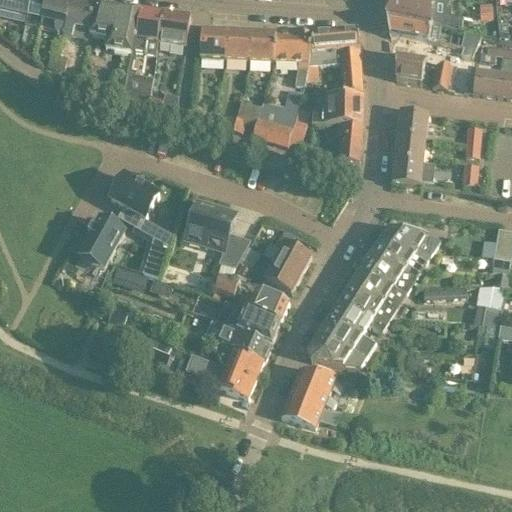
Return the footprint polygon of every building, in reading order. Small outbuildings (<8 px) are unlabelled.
[(40,31),(41,24),(46,0),(0,0),(0,14),(27,21),(25,28),(40,31)] [(46,0),(41,24),(40,31),(54,34),(57,39),(61,36),(63,37),(64,33),(71,2),(61,0),(46,0)] [(386,18),(431,29),(447,33),(447,14),(431,14),(431,0),(385,0),(386,19),(386,18)] [(95,7),(71,2),(64,33),(63,37),(73,39),(74,31),(89,34),(95,7)] [(131,57),(139,14),(96,8),(89,38),(107,41),(105,53),(131,57)] [(139,14),(131,57),(155,61),(157,47),(162,18),(139,14)] [(162,18),(157,47),(186,52),(190,22),(162,18)] [(389,34),(390,39),(406,43),(428,47),(431,29),(386,18),(386,19),(389,34)] [(509,47),(508,21),(498,22),(500,45),(509,47)] [(200,63),(225,64),(226,35),(201,34),(200,63)] [(250,37),(226,35),(225,64),(249,65),(250,37)] [(332,93),(333,101),(362,103),(359,54),(360,54),(358,36),(312,39),(312,40),(310,58),(307,72),(340,69),(342,92),(332,93)] [(460,36),(457,53),(461,53),(458,62),(473,63),(482,40),(480,40),(460,36)] [(249,65),(273,66),(274,65),(275,38),(250,37),(249,65)] [(312,40),(275,38),(274,65),(273,66),(297,67),(297,77),(307,78),(307,72),(310,58),(312,40)] [(440,50),(428,47),(406,43),(390,40),(391,42),(391,44),(394,59),(396,59),(424,62),(426,63),(429,63),(436,65),(438,66),(440,50)] [(511,52),(488,49),(486,59),(511,62),(511,52)] [(56,73),(59,60),(51,58),(48,71),(56,73)] [(67,62),(59,60),(56,73),(65,75),(67,62)] [(422,80),(424,63),(396,60),(396,79),(396,86),(426,90),(427,81),(422,80)] [(433,92),(449,95),(456,71),(436,66),(433,92)] [(128,77),(125,91),(122,101),(146,109),(149,99),(150,100),(153,81),(128,77)] [(307,78),(297,77),(295,91),(304,92),(307,78)] [(497,102),(500,80),(475,77),(472,99),(497,102)] [(497,102),(511,104),(511,81),(500,80),(497,102)] [(261,111),(260,111),(254,132),(252,141),(287,151),(292,134),(294,135),(303,98),(289,94),(284,111),(263,106),(261,111)] [(164,104),(150,100),(149,99),(146,109),(160,114),(164,104)] [(312,131),(327,131),(362,132),(362,103),(333,101),(316,100),(312,131)] [(244,128),(254,132),(260,111),(241,107),(236,123),(229,121),(225,133),(241,138),(244,128)] [(397,141),(426,144),(429,119),(400,116),(397,141)] [(362,134),(362,132),(327,131),(326,144),(341,146),(339,168),(359,171),(362,134)] [(467,148),(480,149),(482,135),(468,134),(467,148)] [(423,168),(426,144),(397,141),(395,165),(423,168)] [(479,164),(480,149),(467,148),(465,163),(479,164)] [(423,168),(395,165),(393,187),(393,189),(421,192),(421,191),(421,185),(433,187),(435,169),(423,168)] [(478,173),(465,171),(463,191),(476,192),(478,173)] [(118,221),(118,223),(140,236),(146,226),(160,201),(125,181),(111,205),(125,213),(120,222),(118,221)] [(198,208),(189,237),(190,237),(191,234),(210,240),(209,243),(227,249),(221,270),(235,274),(251,246),(230,239),(236,220),(198,208)] [(104,274),(125,238),(100,224),(94,234),(93,233),(89,240),(91,241),(79,260),(104,274)] [(388,234),(377,251),(415,256),(414,258),(427,267),(440,247),(428,238),(422,238),(421,234),(418,230),(410,229),(406,232),(404,236),(388,234)] [(500,265),(510,267),(511,256),(511,236),(499,234),(493,264),(500,265)] [(173,241),(165,237),(159,247),(169,252),(173,241)] [(279,257),(274,267),(264,286),(290,300),(310,262),(290,251),(292,248),(281,242),(275,254),(279,257)] [(162,265),(169,252),(159,247),(152,259),(162,265)] [(417,284),(427,267),(414,258),(415,256),(377,251),(367,267),(382,269),(406,272),(403,276),(417,284)] [(510,267),(500,265),(497,278),(509,280),(511,267),(510,267)] [(367,267),(357,284),(368,285),(395,289),(393,291),(406,300),(417,284),(403,276),(406,272),(382,269),(367,267)] [(251,276),(242,270),(237,278),(247,284),(251,276)] [(146,292),(150,282),(129,275),(126,285),(146,292)] [(507,293),(509,283),(509,280),(497,278),(494,292),(507,293)] [(240,287),(219,279),(215,297),(234,305),(240,287)] [(396,316),(406,300),(393,291),(395,289),(368,285),(357,284),(346,300),(384,305),(383,308),(396,316)] [(491,313),(503,314),(507,293),(494,292),(492,292),(489,313),(491,313)] [(471,302),(471,294),(430,296),(430,304),(471,302)] [(238,313),(248,315),(281,329),(289,310),(257,296),(253,306),(243,302),(238,313)] [(131,306),(114,299),(112,307),(128,313),(131,306)] [(346,300),(336,316),(375,321),(372,324),(386,332),(396,316),(383,308),(384,305),(346,300)] [(272,350),(281,329),(248,315),(238,313),(224,308),(216,327),(229,333),(239,337),(239,338),(250,343),(251,341),(272,350)] [(482,332),(487,333),(496,334),(500,315),(486,313),(482,332)] [(124,320),(110,314),(106,325),(119,330),(124,320)] [(381,339),(386,332),(372,324),(375,321),(336,316),(326,332),(332,333),(365,337),(369,331),(381,339)] [(178,337),(158,330),(153,343),(172,351),(178,337)] [(326,332),(315,349),(354,354),(352,356),(366,364),(376,349),(363,340),(365,337),(332,333),(326,332)] [(511,346),(511,333),(500,332),(499,345),(511,346)] [(231,356),(264,369),(272,350),(251,341),(250,343),(239,338),(239,337),(229,333),(221,350),(221,351),(231,356)] [(496,334),(487,333),(484,346),(497,348),(499,335),(496,334)] [(172,352),(143,341),(136,358),(165,370),(172,352)] [(482,356),(481,359),(494,362),(497,348),(484,346),(484,347),(476,345),(475,354),(482,356)] [(223,373),(256,387),(264,369),(231,356),(221,351),(221,350),(214,347),(213,348),(223,373)] [(361,372),(366,364),(352,356),(354,354),(315,349),(308,360),(312,369),(361,372)] [(494,362),(481,359),(476,386),(488,389),(494,362)] [(248,406),(256,387),(223,373),(209,367),(198,363),(193,375),(203,379),(221,387),(218,393),(248,406)] [(336,383),(298,377),(281,423),(314,434),(316,429),(336,435),(340,422),(322,416),(336,383)]
